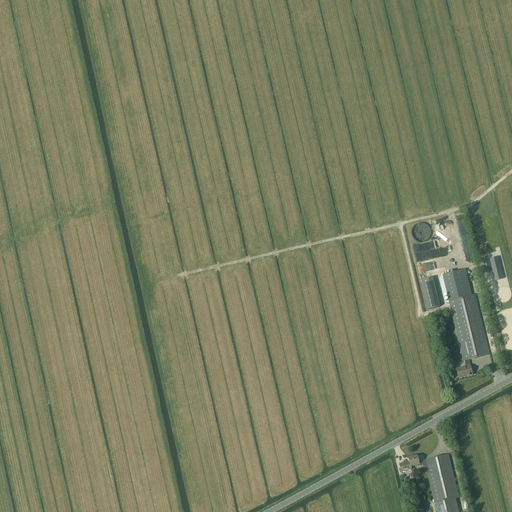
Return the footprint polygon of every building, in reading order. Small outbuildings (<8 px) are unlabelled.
[(485,261),(481,262),(483,269),(484,274),(488,273),(493,272),(495,281),(503,279),(503,278),(498,258),(485,261)] [(463,362),(464,362),(469,361),(490,355),(475,295),(471,296),(465,270),(442,276),(458,341),(451,343),(454,358),(462,356),(463,362)] [(469,361),(464,362),(466,367),(456,369),(458,379),(472,376),(470,366),(469,361)] [(419,465),(419,467),(425,465),(436,511),(458,511),(456,499),(459,498),(449,455),(418,462),(419,465)] [(409,462),(403,464),(399,465),(400,468),(399,469),(400,472),(401,472),(411,470),(411,467),(419,465),(418,462),(417,456),(408,458),(409,462)]
